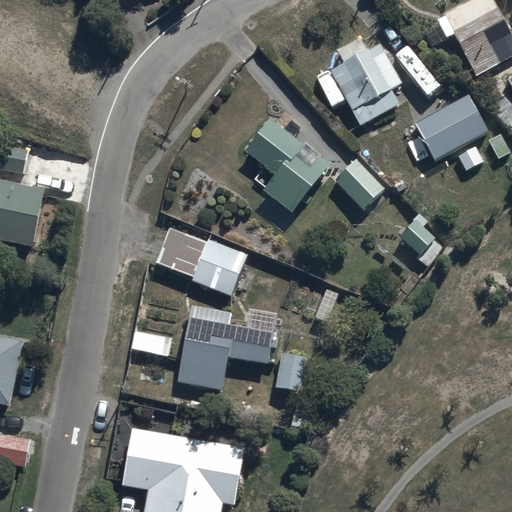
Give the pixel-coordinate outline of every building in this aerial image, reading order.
[(511,56),(511,37),(490,0),(471,0),(435,20),(446,39),(454,34),(478,76),(511,56)] [(337,52),(345,65),(330,74),(361,127),(398,106),(389,92),(402,85),(379,45),(366,53),(358,39),(337,52)] [(414,125),(421,138),(408,144),(418,163),(431,156),(433,161),(455,150),(466,171),(483,162),(472,141),(488,132),(469,96),(414,125)] [(298,131),(293,138),(268,120),(244,153),(275,176),(264,192),(293,214),(329,165),(299,143),(305,136),(298,131)] [(0,146),(0,169),(25,175),(30,152),(0,146)] [(353,161),(334,181),(363,210),(383,190),(353,161)] [(43,192),(0,182),(0,240),(32,248),(43,192)] [(398,237),(419,256),(434,240),(422,229),(427,223),(419,215),(398,237)] [(193,282),(230,296),(246,256),(209,242),(193,282)] [(272,331),(188,318),(178,382),(222,388),(226,357),(267,363),(272,331)] [(0,405),(10,408),(21,344),(0,340),(0,405)] [(303,362),(281,358),(276,386),(298,390),(303,362)] [(220,511),(222,504),(233,506),(244,450),(131,429),(120,487),(148,492),(144,511),(220,511)] [(29,440),(0,435),(0,465),(25,469),(29,440)]
